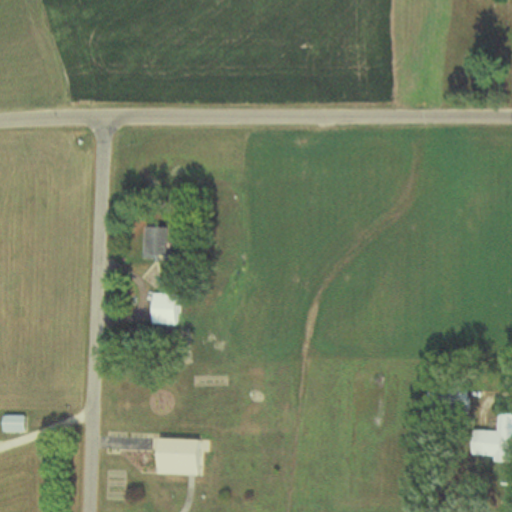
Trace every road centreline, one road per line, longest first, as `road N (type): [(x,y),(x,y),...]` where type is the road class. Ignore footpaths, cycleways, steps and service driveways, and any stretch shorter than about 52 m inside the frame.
road 1 (residential): [(511,125),(0,127)]
road 2 (residential): [(109,124),(88,511)]
